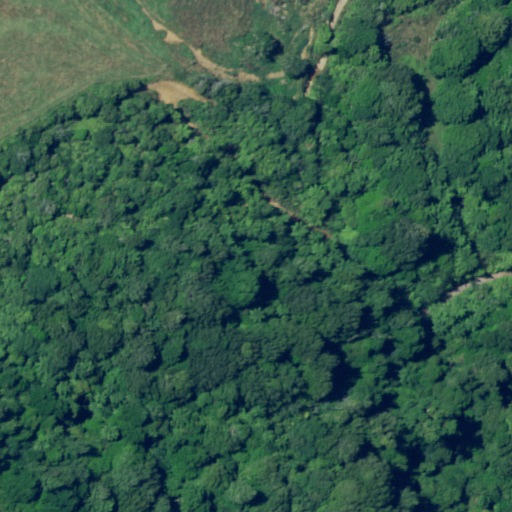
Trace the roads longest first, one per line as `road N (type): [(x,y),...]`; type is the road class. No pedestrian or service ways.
road 1 (track): [(349,0),(297,124),(282,127),(160,76),(235,163),(410,291),(432,301),(511,275)]
road 2 (track): [(0,2),(98,69),(160,76)]
